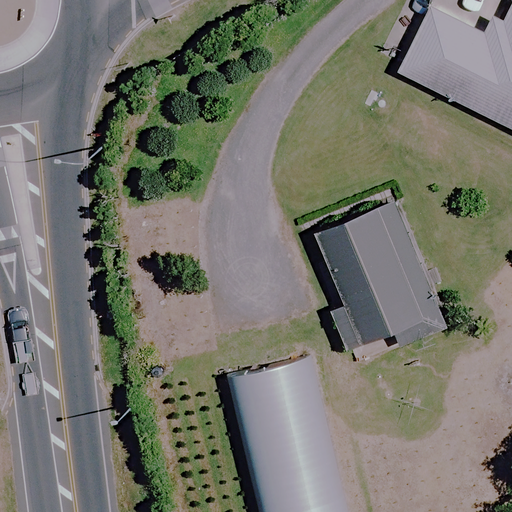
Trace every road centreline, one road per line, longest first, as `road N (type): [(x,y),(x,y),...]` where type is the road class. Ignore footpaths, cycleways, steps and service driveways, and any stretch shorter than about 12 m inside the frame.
road 1 (secondary): [(57,511),(14,99)]
road 2 (secondary): [(87,0),(79,45),(63,70),(14,99)]
